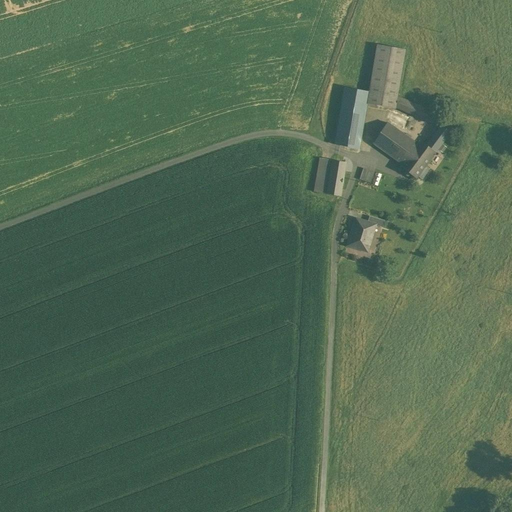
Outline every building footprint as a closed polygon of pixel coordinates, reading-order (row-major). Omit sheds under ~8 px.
[(377,44),(369,91),(397,96),(405,49),(377,44)] [(344,87),(335,144),(359,149),(366,103),(395,108),(395,106),(431,124),(436,113),(397,96),(369,91),(344,87)] [(373,143),(392,157),(396,151),(403,155),(413,141),(387,122),(373,143)] [(429,141),(437,148),(450,131),(441,125),(429,141)] [(437,148),(429,141),(426,146),(420,142),(418,144),(413,141),(403,155),(396,151),(392,157),(402,165),(401,167),(415,178),(421,170),(425,173),(428,168),(424,166),(437,148)] [(313,192),(340,197),(346,163),(320,158),(313,192)] [(363,168),(359,179),(370,183),(375,172),(363,168)] [(375,224),(382,227),(384,220),(369,215),(367,221),(375,224)] [(367,221),(356,218),(348,245),(367,251),(375,224),(367,221)]
